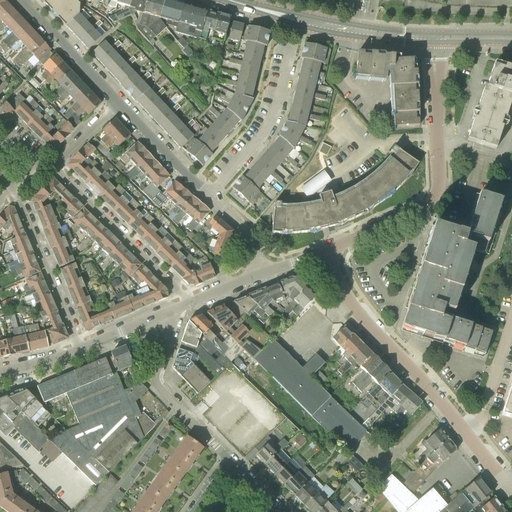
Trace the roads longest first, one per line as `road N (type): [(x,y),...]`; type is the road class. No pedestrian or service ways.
road 1 (residential): [(505,484),(349,302),(323,252)]
road 2 (residential): [(435,37),(434,195),(323,252)]
road 3 (tertiary): [(435,37),(362,32),(229,0)]
road 4 (residential): [(55,163),(191,303)]
road 5 (residential): [(210,195),(276,109),(291,43)]
road 6 (residential): [(82,348),(18,187)]
road 7 (residential): [(230,456),(162,377),(174,310)]
road 8 (residential): [(18,0),(117,103)]
road 9 (residential): [(117,103),(210,195)]
